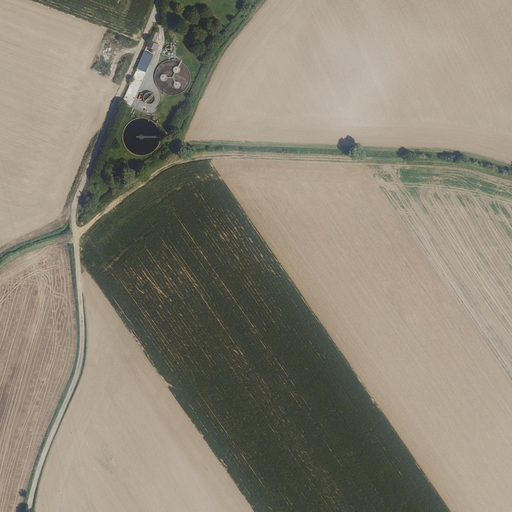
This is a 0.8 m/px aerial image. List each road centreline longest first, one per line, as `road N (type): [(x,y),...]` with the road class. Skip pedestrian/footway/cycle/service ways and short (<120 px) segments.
road 1 (track): [(158,0),(75,208),(78,370),(28,511)]
road 2 (track): [(360,161),(209,155),(165,167),(76,235)]
